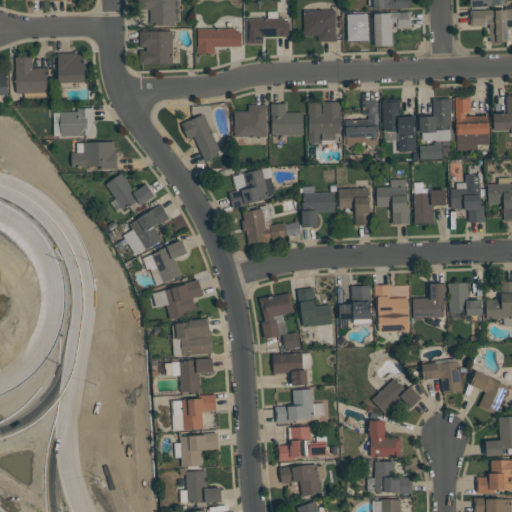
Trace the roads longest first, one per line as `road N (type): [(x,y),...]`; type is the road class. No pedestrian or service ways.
road 1 (residential): [(111,0),(112,67),(125,106),(210,226),(230,279),(242,332),(254,511)]
road 2 (residential): [(125,106),(155,92),(280,73),(511,66)]
road 3 (motorway): [(87,511),(69,458),(69,403),(88,299),(84,262),(54,209),(0,175)]
road 4 (motorway): [(0,187),(47,218),(67,248),(78,289),(67,369),(47,403),(0,428)]
road 5 (residential): [(230,279),(319,258),(511,251)]
